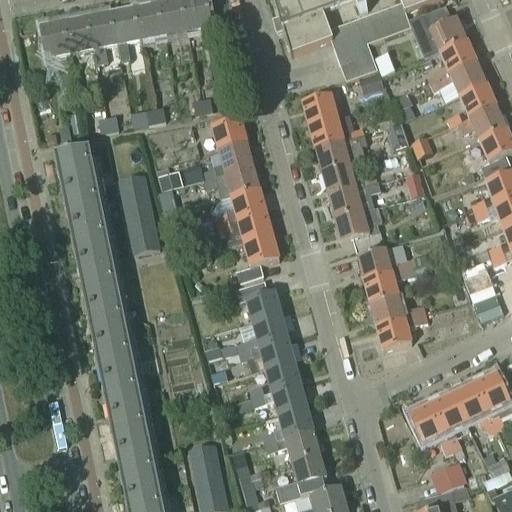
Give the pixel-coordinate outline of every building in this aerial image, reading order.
[(272,0),(279,23),(273,25),(276,37),(282,35),(290,61),(291,60),(334,43),(336,49),(332,50),(346,85),(377,73),(366,47),(410,31),(404,16),(446,1),(446,2),(447,2),(446,0),(272,0)] [(206,1),(39,34),(45,65),(94,56),(97,71),(108,69),(104,54),(118,51),(120,64),(134,61),(132,48),(166,41),(168,52),(191,47),(189,37),(212,32),(206,1)] [(438,21),(426,27),(430,35),(429,35),(439,58),(466,46),(456,23),(442,29),(438,21)] [(446,72),(426,81),(430,88),(476,67),(466,46),(439,58),(446,72)] [(476,67),(430,88),(433,96),(453,88),(459,102),(486,89),(476,67)] [(378,77),(357,83),(360,97),(382,91),(378,77)] [(458,120),(446,124),(449,132),(457,128),(496,111),(486,89),(459,102),(468,122),(460,126),(458,120)] [(317,104),(302,108),(309,131),(336,124),(327,92),(315,95),(317,104)] [(396,104),(400,115),(412,109),(407,99),(396,104)] [(208,101),(190,105),(193,119),(210,116),(208,101)] [(160,111),(143,114),(146,128),(163,125),(160,111)] [(496,111),(457,128),(463,140),(474,135),(479,146),(506,133),(496,111)] [(390,116),(370,122),(373,131),(392,125),(390,116)] [(79,135),(76,117),(68,118),(71,137),(79,135)] [(113,120),(96,124),(99,139),(117,134),(113,120)] [(348,120),(336,124),(309,131),(315,155),(364,141),(362,133),(352,136),(348,120)] [(222,122),(211,125),(213,133),(212,133),(218,156),(247,148),(240,125),(225,130),(222,122)] [(65,129),(56,132),(60,145),(69,143),(65,129)] [(511,147),(506,133),(479,146),(489,168),(481,171),(486,183),(510,172),(505,160),(511,157),(511,147)] [(407,155),(399,134),(386,139),(394,160),(407,155)] [(364,141),(315,155),(321,178),(350,170),(345,155),(354,153),(352,145),(364,141)] [(425,141),(409,147),(415,163),(431,157),(425,141)] [(222,172),(201,177),(203,185),(215,182),(253,172),(247,148),(218,156),(222,172)] [(163,511),(89,155),(54,162),(126,511),(163,511)] [(350,170),(321,178),(328,201),(376,188),(374,180),(354,186),(350,170)] [(215,182),(203,185),(205,194),(218,190),(219,193),(227,191),(231,203),(259,195),(253,172),(215,182)] [(179,177),(158,183),(162,197),(183,192),(179,177)] [(419,187),(417,177),(404,181),(407,190),(419,187)] [(472,177),(464,180),(467,188),(475,185),(472,177)] [(511,177),(485,187),(493,209),(494,211),(511,204),(511,177)] [(144,181),(118,186),(134,261),(159,255),(144,181)] [(376,188),(328,201),(334,224),(363,216),(372,214),(368,199),(379,196),(376,188)] [(226,220),(218,222),(220,231),(266,219),(259,195),(231,203),(234,215),(225,217),(226,220)] [(409,210),(416,221),(426,215),(419,203),(409,210)] [(483,205),(464,212),(466,220),(467,219),(471,228),(485,223),(486,226),(498,221),(502,233),(511,229),(511,204),(494,211),(493,209),(486,212),(483,205)] [(162,211),(164,220),(177,216),(175,207),(162,211)] [(363,216),(334,224),(341,248),(352,245),(356,257),(382,249),(379,237),(369,240),(363,216)] [(266,219),(220,231),(222,239),(239,234),(243,250),(272,242),(266,219)] [(511,229),(502,233),(511,255),(511,254),(511,229)] [(250,273),(236,277),(239,289),(263,283),(259,271),(278,266),(272,242),(243,250),(250,273)] [(496,252),(488,255),(491,263),(499,260),(496,252)] [(386,254),(357,261),(364,285),(424,269),(422,261),(390,270),(386,254)] [(511,254),(511,255),(499,260),(491,263),(494,271),(511,264),(511,254)] [(424,269),(364,285),(370,309),(398,301),(394,286),(427,278),(424,269)] [(476,281),(462,286),(471,309),(485,304),(476,281)] [(264,288),(235,296),(238,308),(246,306),(252,329),(281,321),(274,298),(267,300),(264,288)] [(398,301),(370,309),(376,332),(425,319),(422,311),(402,316),(398,301)] [(425,319),(376,332),(382,356),(411,348),(407,333),(427,327),(425,319)] [(256,344),(236,350),(238,358),(287,345),(281,321),(252,329),(256,344)] [(287,345),(238,358),(240,366),(252,363),(253,366),(262,364),(265,376),(293,368),(287,345)] [(216,350),(203,354),(205,364),(219,360),(216,350)] [(293,368),(265,376),(271,399),(300,391),(293,368)] [(214,390),(228,386),(225,375),(211,378),(214,390)] [(157,376),(144,379),(147,391),(151,390),(154,405),(161,403),(158,389),(159,389),(157,376)] [(511,411),(497,379),(474,390),(496,436),(504,433),(500,424),(511,418),(511,411)] [(474,390),(453,400),(466,427),(478,421),(481,429),(483,428),(488,440),(496,436),(474,390)] [(300,391),(271,399),(263,401),(251,404),(237,408),(240,417),(274,407),(278,422),(306,414),(300,391)] [(261,393),(249,396),(251,404),(263,401),(261,393)] [(431,410),(444,437),(448,445),(453,456),(461,453),(452,434),(466,427),(453,400),(431,410)] [(431,410),(409,421),(421,448),(444,437),(431,410)] [(306,414),(278,422),(284,445),(313,437),(306,414)] [(275,439),(263,443),(267,459),(287,454),(291,468),(319,460),(313,437),(284,445),(277,447),(275,439)] [(448,445),(440,449),(445,460),(453,456),(448,445)] [(226,511),(213,449),(188,455),(199,511),(226,511)] [(503,451),(481,461),(490,481),(508,473),(503,463),(507,461),(503,451)] [(236,480),(248,477),(256,475),(253,465),(245,467),(241,454),(230,457),(236,480)] [(296,487),(274,493),(279,509),(310,501),(325,497),(322,485),(326,484),(319,460),(291,468),(296,487)] [(457,469),(430,479),(438,498),(464,488),(457,469)] [(269,474),(248,480),(249,483),(250,486),(271,480),(269,474)] [(248,480),(248,477),(236,480),(245,511),(257,511),(250,486),(249,483),(248,480)] [(485,483),(484,479),(466,484),(469,494),(484,490),(486,490),(485,483)] [(426,511),(453,511),(452,505),(465,502),(464,498),(468,497),(466,491),(424,502),(426,511)] [(312,511),(346,511),(341,492),(325,497),(310,501),(312,511)] [(494,493),(487,497),(491,507),(499,504),(494,493)]
